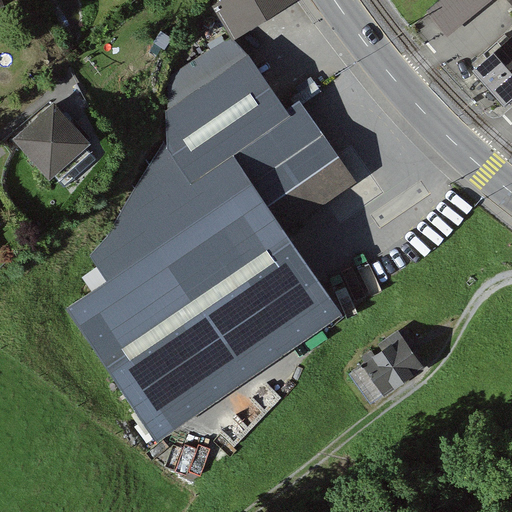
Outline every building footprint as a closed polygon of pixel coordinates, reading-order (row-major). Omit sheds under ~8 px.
[(305,3),(302,0),(232,0),(214,12),(236,47),(305,3)] [(500,0),(468,0),(456,10),(472,28),(503,3),(500,0)] [(511,47),(480,73),(497,94),(504,88),(511,98),(511,47)] [(352,185),(261,50),(169,112),(169,145),(91,260),(109,288),(76,310),(157,430),(333,312),(280,232),(352,185)] [(58,108),(19,142),(56,184),(95,149),(58,108)] [(360,270),(337,276),(345,305),(368,298),(360,270)] [(350,375),(370,404),(423,367),(399,332),(380,345),(385,352),(375,360),(371,354),(366,358),(369,362),(350,375)]
